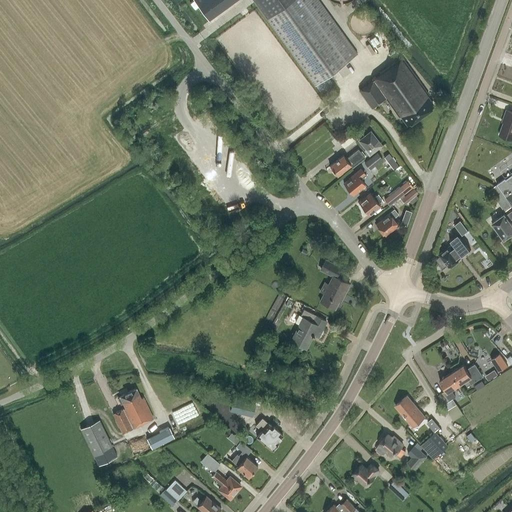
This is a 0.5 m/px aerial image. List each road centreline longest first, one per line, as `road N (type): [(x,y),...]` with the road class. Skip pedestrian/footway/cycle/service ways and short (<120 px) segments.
road 1 (unclassified): [(0,401),(166,313),(311,197)]
road 2 (secondary): [(264,511),(333,423),(399,289)]
road 3 (unclassified): [(311,197),(157,0)]
road 4 (residential): [(511,15),(441,206),(428,201)]
road 5 (secondary): [(428,201),(503,0)]
road 6 (unclassified): [(399,289),(380,279),(311,197)]
